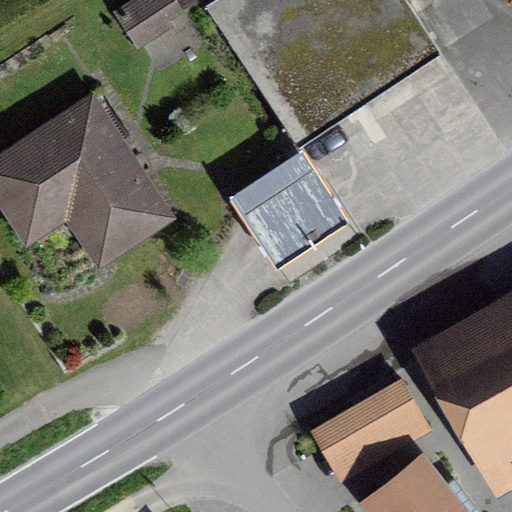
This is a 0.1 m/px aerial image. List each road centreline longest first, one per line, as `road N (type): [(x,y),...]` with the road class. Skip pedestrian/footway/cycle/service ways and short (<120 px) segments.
road 1 (secondary): [(3,511),(173,411),(511,185)]
road 2 (track): [(0,434),(98,376),(173,411)]
road 3 (track): [(270,511),(228,458),(173,411)]
